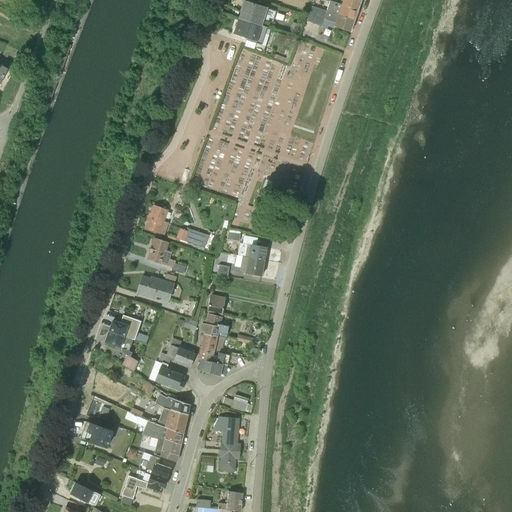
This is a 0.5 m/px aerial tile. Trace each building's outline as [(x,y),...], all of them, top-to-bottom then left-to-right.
[(356,10),(359,0),(328,0),(328,1),(329,1),(356,10)] [(243,1),(239,12),(240,12),(238,19),(260,26),(262,19),(267,21),(268,19),(272,20),(275,12),(243,1)] [(329,1),(325,11),(352,21),(356,10),(329,1)] [(311,6),(305,21),(306,21),(324,28),(327,26),(333,28),(333,27),(349,32),(352,21),(325,11),(311,6)] [(245,40),(260,45),(264,46),(268,35),(264,34),(266,28),(260,26),(238,19),(237,19),(232,34),(246,38),(245,40)] [(299,26),(291,23),(288,33),(296,35),(299,26)] [(287,63),(294,44),(291,43),(285,58),(274,54),(273,58),(287,63)] [(167,212),(167,210),(153,205),(150,213),(148,212),(145,220),(147,220),(145,228),(164,234),(168,223),(164,221),(165,219),(168,220),(170,213),(167,212)] [(251,230),(251,231),(260,233),(263,218),(255,215),(252,226),(251,226),(250,229),(251,230)] [(187,242),(203,248),(207,235),(188,229),(187,231),(179,228),(175,238),(182,240),(181,242),(186,244),(187,242)] [(239,234),(239,231),(229,229),(228,232),(227,232),(226,239),(238,241),(239,234)] [(241,243),(239,243),(237,255),(241,256),(263,260),(265,248),(255,246),(257,238),(243,235),(241,243)] [(171,270),(183,274),(184,267),(173,263),(174,260),(169,259),(171,252),(166,250),(168,242),(153,237),(146,259),(172,267),(171,270)] [(263,260),(241,256),(237,255),(236,255),(234,266),(240,267),(239,272),(261,276),(263,260)] [(227,277),(229,267),(218,264),(216,275),(227,277)] [(142,276),(136,293),(155,299),(156,297),(168,300),(173,283),(174,283),(176,277),(165,273),(163,280),(150,276),(149,278),(142,276)] [(210,295),(206,312),(215,314),(221,315),(224,297),(210,295)] [(203,332),(203,333),(223,338),(227,338),(229,328),(220,326),(221,317),(206,314),(206,320),(202,319),(200,331),(203,332)] [(147,336),(136,332),(140,321),(122,315),(119,323),(112,320),(110,326),(111,328),(110,332),(132,340),(144,344),(147,336)] [(185,318),(182,327),(194,331),(197,322),(185,318)] [(121,364),(133,371),(138,361),(130,357),(132,353),(128,351),(132,340),(110,332),(108,335),(106,336),(104,342),(118,347),(116,350),(126,355),(121,364)] [(223,338),(203,333),(200,349),(220,353),(223,338)] [(252,338),(237,335),(236,341),(250,344),(252,338)] [(194,350),(180,344),(181,341),(172,338),(166,354),(161,352),(157,361),(167,365),(169,360),(190,367),(194,354),(193,354),(194,350)] [(220,353),(200,349),(197,359),(200,359),(226,365),(229,355),(220,353)] [(200,359),(197,370),(219,376),(220,374),(224,375),(226,365),(200,359)] [(167,365),(161,362),(154,381),(180,391),(184,383),(180,381),(182,375),(166,368),(167,365)] [(153,386),(145,381),(139,392),(142,394),(142,395),(146,398),(153,386)] [(166,397),(159,394),(154,402),(162,407),(186,415),(189,404),(167,397),(166,397)] [(244,411),(249,412),(251,405),(246,403),(247,399),(234,395),(233,400),(223,397),(222,403),(231,406),(231,407),(244,411)] [(131,407),(129,412),(140,417),(142,413),(131,407)] [(153,418),(151,422),(163,427),(182,434),(186,415),(162,407),(159,420),(153,418)] [(144,427),(141,435),(150,437),(163,441),(164,438),(180,445),(182,434),(163,427),(151,422),(140,417),(129,412),(125,410),(122,418),(144,427)] [(238,459),(239,451),(240,444),(236,443),(238,419),(218,417),(212,431),(222,431),(221,442),(220,442),(219,450),(218,457),(219,458),(218,470),(219,470),(234,472),(235,459),(238,459)] [(106,447),(112,431),(85,421),(79,438),(106,447)] [(155,447),(153,454),(175,462),(178,454),(180,445),(164,438),(163,441),(150,437),(148,445),(155,447)] [(137,451),(129,448),(126,456),(133,459),(137,451)] [(143,453),(141,458),(147,461),(145,468),(151,470),(150,474),(166,480),(170,468),(157,464),(159,458),(143,453)] [(105,459),(97,455),(93,463),(102,466),(105,459)] [(202,457),(201,465),(212,466),(213,459),(202,457)] [(161,492),(166,480),(144,472),(141,480),(128,475),(121,495),(124,496),(121,504),(129,507),(136,486),(151,491),(152,489),(161,492)] [(70,493),(94,505),(99,495),(75,482),(70,493)] [(217,503),(217,509),(240,511),(241,493),(227,490),(225,503),(217,503)] [(195,507),(209,508),(210,500),(196,499),(195,507)] [(85,511),(87,508),(68,500),(65,506),(64,506),(61,511),(85,511)]
